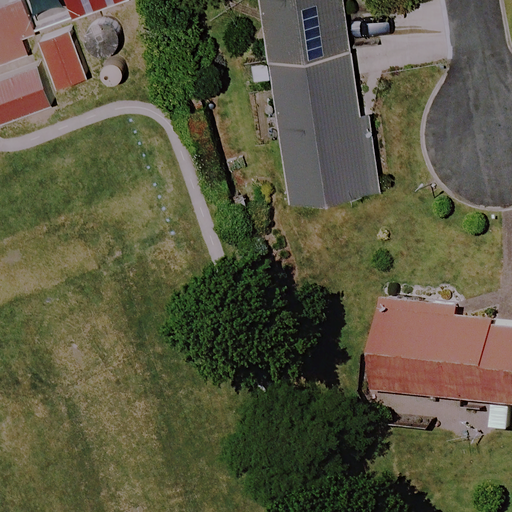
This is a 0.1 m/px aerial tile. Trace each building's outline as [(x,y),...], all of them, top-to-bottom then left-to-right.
[(30,0),(0,0),(0,60),(30,49),(23,31),(40,25),(30,0)] [(267,0),(300,197),(388,183),(375,106),(367,108),(349,0),(267,0)] [(114,7),(80,21),(93,54),(127,40),(114,7)] [(92,70),(73,22),(43,34),(61,82),(92,70)] [(43,57),(0,72),(0,113),(2,118),(58,97),(43,57)] [(387,294),(378,386),(511,398),(511,321),(499,321),(500,317),(464,313),(465,302),(387,294)]
